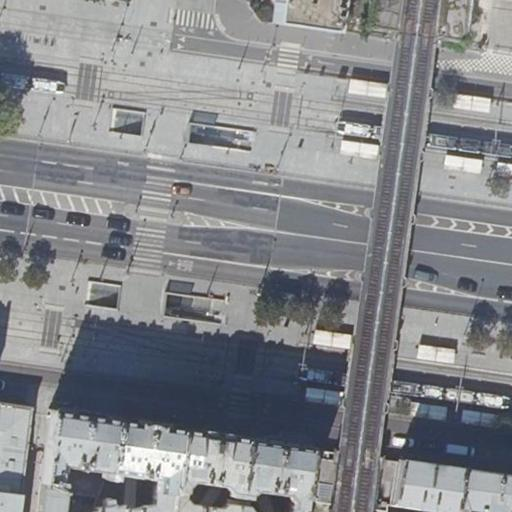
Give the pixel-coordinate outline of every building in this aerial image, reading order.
[(338,0),(275,0),(272,23),(285,25),(333,31),(338,0)] [(371,0),(367,28),(380,30),(393,32),(393,35),(392,35),(391,40),(395,40),(396,30),(400,31),(404,0),(371,0)] [(443,39),(464,42),(470,0),(439,0),(434,38),(436,38),(443,39)] [(350,78),(347,91),(383,97),(385,83),(350,78)] [(454,92),(451,106),(489,112),(491,98),(454,92)] [(377,144),(340,138),(339,153),(374,158),(377,144)] [(445,153),(442,167),(479,173),(482,159),(445,153)] [(511,162),(497,160),(495,174),(511,176),(511,162)] [(349,333),(313,328),(311,342),(347,347),(349,333)] [(418,342),(415,357),(453,362),(455,347),(418,342)] [(343,391),(305,386),(303,400),(342,406),(343,391)] [(446,406),(409,401),(407,415),(444,421),(446,406)] [(0,511),(17,511),(26,448),(32,407),(0,402),(0,511)] [(498,413),(461,408),(460,422),(496,427),(498,413)] [(107,473),(116,419),(88,415),(51,410),(41,483),(59,484),(61,466),(107,473)] [(168,511),(180,428),(147,423),(116,419),(107,473),(106,478),(114,479),(115,474),(125,475),(122,504),(110,506),(108,497),(101,499),(102,505),(93,507),(94,510),(94,511),(168,511)] [(237,494),(244,437),(214,433),(180,428),(168,511),(233,511),(235,501),(224,500),(224,503),(223,503),(218,509),(208,507),(222,487),(226,492),(237,494)] [(276,441),(244,437),(237,494),(247,495),(253,491),(284,496),(289,504),(287,511),(270,511),(271,510),(258,508),(257,511),(249,511),(247,506),(245,506),(246,503),(235,501),(233,511),(299,511),(301,504),(301,501),(307,456),(309,446),(276,441)] [(301,501),(369,511),(385,511),(386,505),(393,458),(358,453),(330,449),(329,459),(307,456),(301,501)] [(494,511),(511,511),(511,474),(498,473),(430,463),(393,458),(386,505),(431,511),(453,511),(454,507),(494,511)] [(64,484),(59,484),(41,483),(37,511),(94,511),(94,510),(81,511),(66,511),(68,498),(62,497),(64,484)] [(75,499),(95,502),(97,497),(77,494),(75,499)]
